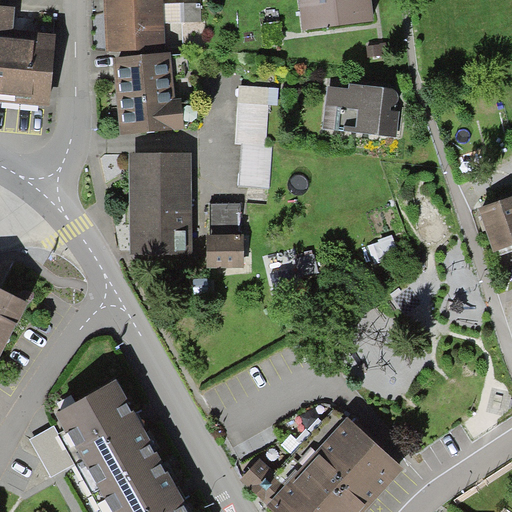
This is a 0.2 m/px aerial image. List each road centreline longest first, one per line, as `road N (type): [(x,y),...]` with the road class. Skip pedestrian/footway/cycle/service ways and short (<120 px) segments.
road 1 (residential): [(242,511),(117,293)]
road 2 (residential): [(46,191),(75,128),(80,0)]
road 3 (residential): [(117,293),(85,323),(0,449)]
road 4 (residential): [(117,293),(46,191)]
